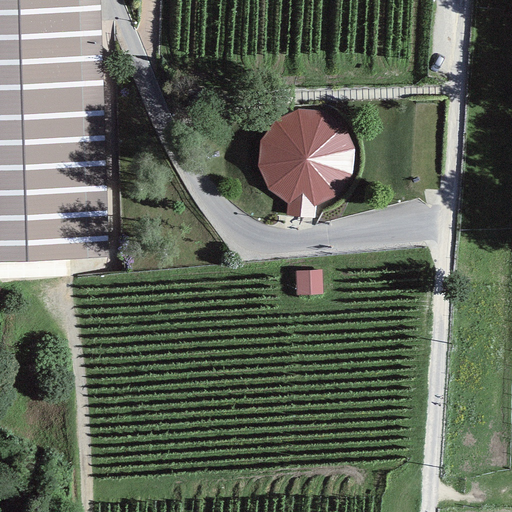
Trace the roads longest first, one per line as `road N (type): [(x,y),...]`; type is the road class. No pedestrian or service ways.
road 1 (track): [(445,226),(425,511)]
road 2 (unknown): [(96,511),(69,271)]
road 3 (track): [(461,0),(445,226)]
